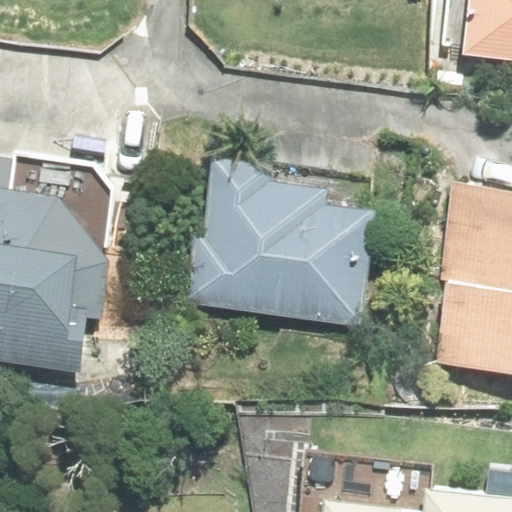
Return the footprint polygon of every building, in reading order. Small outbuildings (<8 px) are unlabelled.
[(511,0),(476,0),(469,60),(511,66),(511,0)] [(0,366),(84,379),(91,333),(104,335),(113,273),(68,213),(7,203),(11,168),(0,165),(0,366)] [(277,196),(279,181),(219,173),(210,246),(198,245),(189,313),(366,336),(381,224),(332,218),(334,204),(277,196)] [(454,291),(442,369),(511,380),(511,200),(459,192),(444,289),(454,291)] [(120,306),(118,329),(145,331),(147,308),(120,306)] [(511,511),(407,499),(408,490),(311,479),(306,511),(511,511)]
